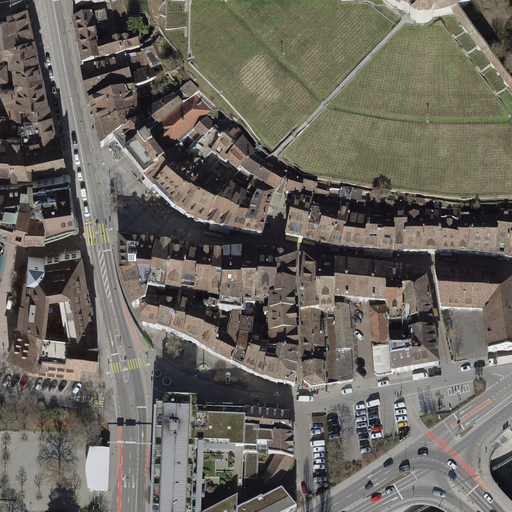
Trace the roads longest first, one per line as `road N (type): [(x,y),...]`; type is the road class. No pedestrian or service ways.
road 1 (primary): [(131,402),(52,0)]
road 2 (residential): [(511,379),(487,371),(300,401)]
road 3 (residential): [(300,401),(184,383),(157,394)]
road 4 (residential): [(0,390),(131,402)]
